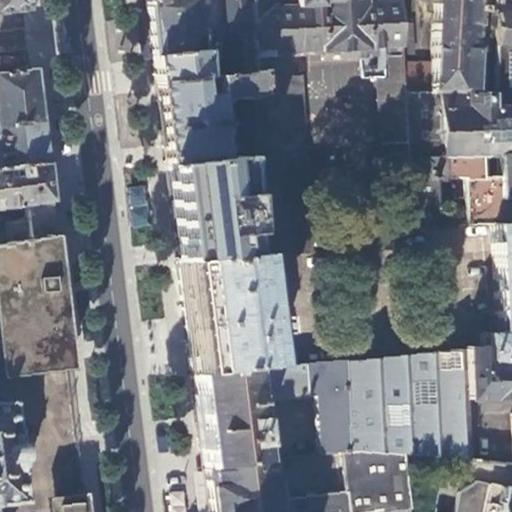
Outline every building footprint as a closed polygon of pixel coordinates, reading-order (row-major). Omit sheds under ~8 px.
[(0,0),(0,13),(23,11),(21,0),(0,0)] [(159,0),(153,2),(144,6),(150,56),(151,62),(153,83),(205,76),(202,44),(210,43),(208,18),(199,18),(199,12),(197,0),(159,0)] [(216,0),(222,74),(252,71),(247,0),(216,0)] [(247,0),(252,71),(253,95),(256,153),(261,252),(261,255),(305,253),(298,77),(280,77),(280,53),(319,50),(319,52),(366,50),(366,47),(399,46),(396,0),(382,0),(364,1),(364,0),(247,0)] [(511,0),(496,0),(496,12),(496,14),(495,14),(495,30),(494,44),(511,44),(511,0)] [(150,56),(144,6),(135,6),(141,58),(150,56)] [(511,44),(494,44),(493,92),(490,92),(490,109),(511,107),(511,44)] [(32,86),(30,69),(0,73),(0,169),(42,164),(39,139),(32,86)] [(163,165),(220,158),(218,140),(213,101),(253,95),(252,71),(222,74),(205,76),(153,83),(157,118),(161,151),(163,165)] [(490,92),(470,91),(428,89),(401,91),(405,160),(442,159),(481,157),(497,157),(511,156),(511,107),(490,109),(490,92)] [(250,254),(261,252),(256,153),(220,158),(163,165),(166,191),(175,263),(250,254)] [(433,180),(435,228),(489,225),(511,223),(511,156),(497,157),(498,176),(482,177),(481,157),(442,159),(443,180),(433,180)] [(443,180),(442,159),(405,160),(408,230),(435,228),(433,180),(443,180)] [(0,207),(23,204),(25,218),(3,222),(5,240),(5,242),(45,236),(51,235),(48,211),(43,172),(42,164),(0,169),(0,207)] [(511,223),(489,225),(494,333),(478,333),(479,344),(481,364),(511,362),(511,223)] [(0,372),(60,366),(55,320),(53,307),(45,236),(5,242),(5,240),(0,240),(0,372)] [(257,317),(250,254),(175,263),(182,317),(189,376),(264,368),(261,348),(260,332),(272,331),(270,316),(257,317)] [(274,347),(272,331),(260,332),(261,348),(274,347)] [(511,362),(481,364),(479,344),(457,347),(457,349),(341,361),(344,451),(397,455),(464,460),(464,399),(511,397),(511,362)] [(264,368),(189,376),(191,391),(195,425),(197,440),(201,469),(253,462),(247,402),(312,396),(317,454),(337,452),(344,451),(341,361),(264,368)] [(0,511),(0,504),(18,503),(14,472),(16,472),(11,434),(9,434),(9,430),(8,430),(5,408),(0,408),(0,511)] [(397,455),(344,451),(337,452),(342,493),(283,499),(281,483),(273,475),(266,475),(263,461),(253,462),(201,469),(205,511),(380,511),(406,509),(397,455)] [(511,511),(511,487),(488,482),(481,511),(511,511)]
